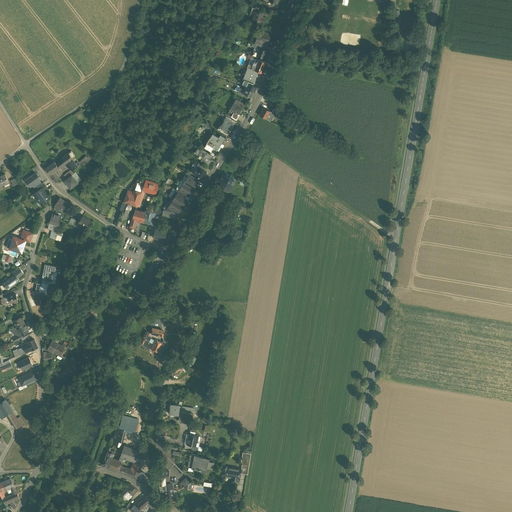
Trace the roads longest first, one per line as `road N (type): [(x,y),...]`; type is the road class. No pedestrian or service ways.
road 1 (secondary): [(437,0),(348,511)]
road 2 (residential): [(165,251),(258,100),(294,0)]
road 3 (residential): [(56,187),(23,291),(40,347),(47,419)]
road 4 (residential): [(165,251),(119,326),(61,381),(47,419)]
road 5 (residential): [(25,144),(116,80),(131,47),(137,0)]
road 6 (track): [(386,233),(406,67)]
road 7 (track): [(395,237),(261,147)]
road 8 (residential): [(36,470),(100,470),(174,511)]
road 9 (residential): [(56,187),(165,251)]
